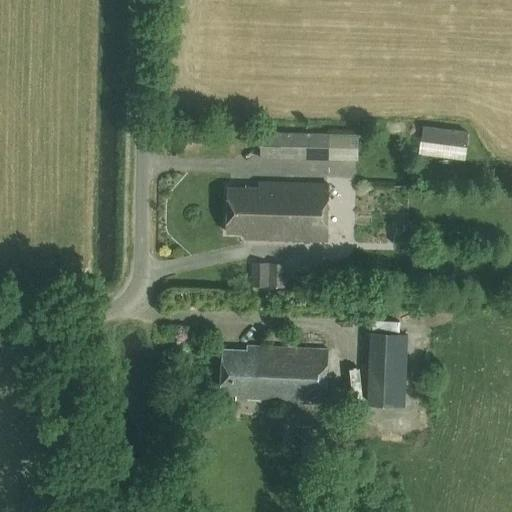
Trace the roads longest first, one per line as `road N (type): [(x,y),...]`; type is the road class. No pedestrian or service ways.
road 1 (unclassified): [(83,314),(115,310),(139,283),(146,0)]
road 2 (unclassified): [(77,511),(83,314)]
